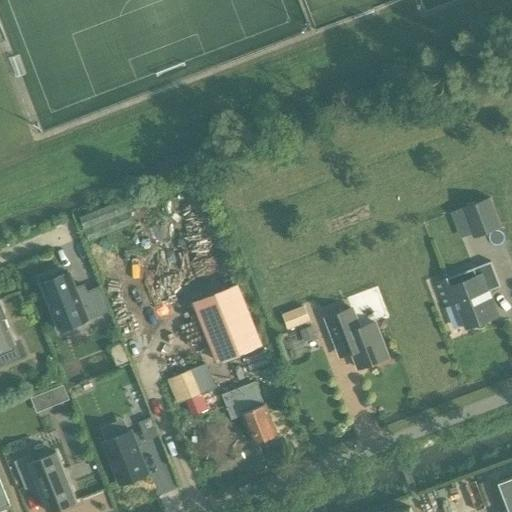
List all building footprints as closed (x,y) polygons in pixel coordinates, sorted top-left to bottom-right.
[(491,197),(464,208),(475,238),(502,227),(491,197)] [(91,239),(136,221),(127,199),(83,217),(91,239)] [(490,290),(502,286),(492,261),(433,284),(442,308),(457,303),(467,328),(496,317),(489,300),(493,298),(490,290)] [(42,283),(61,330),(109,310),(100,287),(87,292),(84,285),(75,289),(69,272),(56,278),(55,274),(45,278),(46,282),(42,283)] [(238,285),(196,302),(220,362),(262,345),(238,285)] [(282,314),(288,329),(310,320),(304,305),(282,314)] [(0,348),(15,343),(0,306),(0,348)] [(351,344),(360,368),(389,357),(375,322),(360,328),(352,308),(328,317),(339,348),(351,344)] [(311,326),(300,330),(304,341),(315,337),(311,326)] [(168,380),(178,403),(198,393),(188,371),(168,380)] [(245,414),(256,443),(277,434),(257,382),(224,394),(234,418),(245,414)] [(63,384),(47,391),(53,405),(69,399),(63,384)] [(151,417),(139,422),(146,440),(158,436),(151,417)] [(148,472),(131,431),(104,441),(121,483),(148,472)] [(32,473),(48,511),(74,500),(53,447),(26,458),(23,451),(13,456),(22,477),(32,473)] [(511,511),(511,477),(499,482),(509,511),(511,511)] [(0,511),(0,509),(10,505),(0,479),(0,511)]
